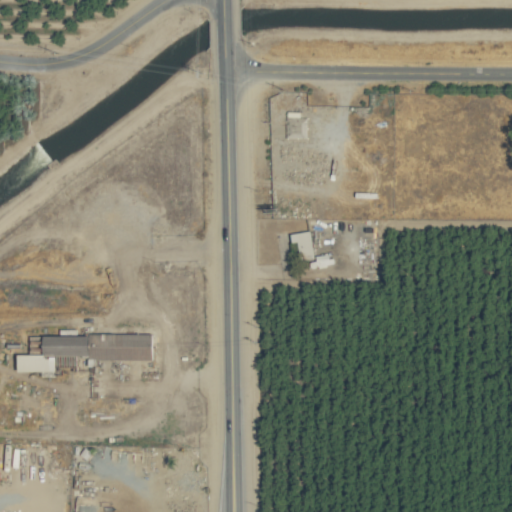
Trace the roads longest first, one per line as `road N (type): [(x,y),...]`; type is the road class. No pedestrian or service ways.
road 1 (secondary): [(224,42),(234,511)]
road 2 (tertiary): [(224,71),(511,73)]
road 3 (tertiary): [(0,61),(70,59),(164,0)]
